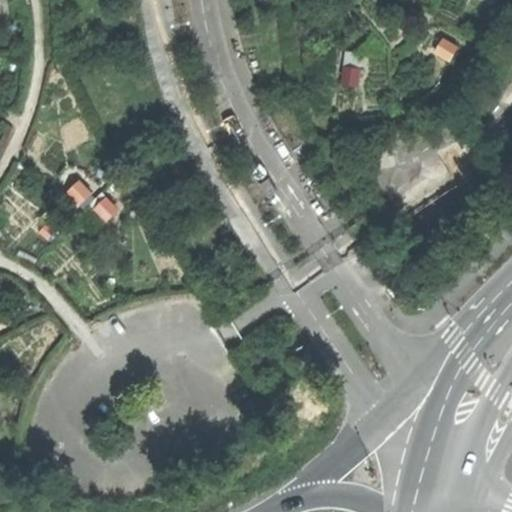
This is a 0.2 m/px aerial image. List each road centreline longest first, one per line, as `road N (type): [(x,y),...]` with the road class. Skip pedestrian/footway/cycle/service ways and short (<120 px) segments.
road 1 (unclassified): [(281,272),(387,414)]
road 2 (unclassified): [(419,384),(321,246)]
road 3 (trunk): [(387,414),(294,500)]
